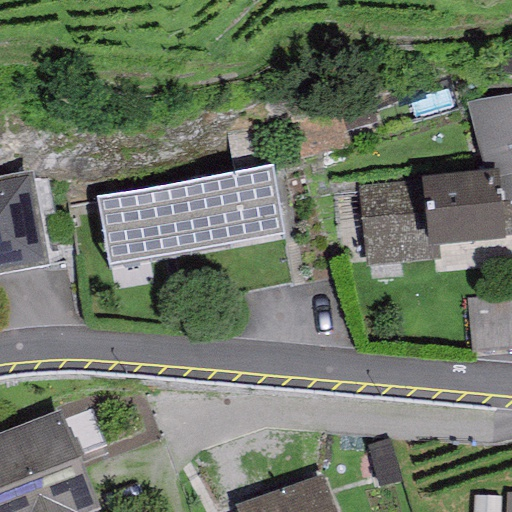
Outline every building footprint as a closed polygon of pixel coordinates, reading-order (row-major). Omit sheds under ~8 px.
[(511,95),(466,105),(483,180),(498,179),(500,210),(511,209),(511,213),(511,95)] [(272,173),(96,204),(108,271),(284,241),(272,173)] [(31,178),(0,183),(0,283),(47,276),(31,178)] [(483,180),(422,183),(426,253),(438,252),(511,247),(511,232),(511,213),(511,209),(500,210),(498,179),(483,180)] [(422,183),(357,189),(361,246),(365,246),(367,268),(439,262),(438,252),(426,253),(422,183)] [(96,511),(61,417),(0,440),(0,511),(96,511)] [(332,511),(322,481),(234,511),(332,511)]
